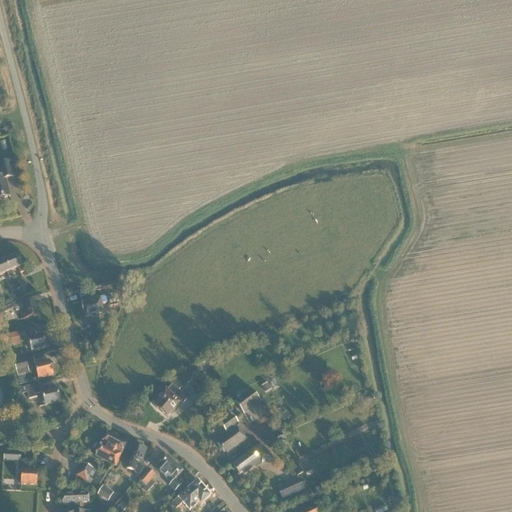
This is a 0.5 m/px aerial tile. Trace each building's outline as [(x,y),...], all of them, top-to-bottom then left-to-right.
[(0,199),(10,197),(5,180),(13,178),(10,162),(0,164),(0,174),(1,178),(0,177),(0,199)] [(10,272),(11,272),(18,269),(20,274),(24,272),(22,267),(17,256),(5,261),(10,272)] [(13,277),(11,272),(10,272),(5,261),(0,263),(0,276),(7,273),(9,279),(13,277)] [(26,297),(22,288),(13,293),(17,301),(26,297)] [(114,292),(113,289),(98,292),(99,298),(105,297),(105,298),(100,299),(82,303),(83,306),(82,306),(85,319),(92,318),(92,319),(104,316),(101,305),(108,304),(109,308),(118,306),(116,301),(123,299),(121,290),(114,292)] [(22,306),(20,301),(0,310),(0,317),(0,318),(5,317),(5,313),(15,309),(22,306)] [(38,317),(35,302),(22,306),(15,309),(16,312),(19,311),(22,321),(38,317)] [(9,346),(20,344),(17,333),(7,336),(9,346)] [(37,337),(36,333),(27,335),(31,352),(46,349),(43,335),(37,337)] [(34,362),(33,358),(14,363),(18,376),(29,374),(27,369),(35,367),(38,379),(53,376),(50,362),(43,364),(42,360),(34,362)] [(191,370),(181,375),(189,383),(194,377),(193,374),(191,370)] [(170,383),(170,384),(172,386),(178,391),(190,383),(189,383),(181,375),(170,383)] [(265,394),(271,390),(267,383),(261,387),(265,394)] [(166,389),(152,404),(156,408),(167,418),(180,403),(182,405),(187,400),(178,391),(172,386),(167,391),(166,389)] [(50,391),(49,387),(40,389),(40,390),(27,393),(29,400),(37,398),(36,395),(41,394),(45,406),(60,402),(57,389),(50,391)] [(234,402),(244,415),(260,403),(251,390),(234,402)] [(285,421),(279,411),(274,414),(280,424),(285,421)] [(223,454),(227,451),(229,453),(247,440),(238,428),(240,426),(233,417),(221,426),(226,433),(228,431),(230,433),(220,441),(216,444),(223,454)] [(95,457),(115,467),(127,443),(108,433),(95,457)] [(266,443),(269,449),(282,442),(279,436),(266,443)] [(243,472),(245,474),(264,460),(266,462),(271,458),(268,454),(260,444),(232,465),(234,467),(239,475),(243,472)] [(130,461),(127,470),(134,473),(133,474),(137,476),(139,478),(146,469),(141,465),(146,450),(134,446),(130,461)] [(4,453),(4,461),(20,462),(20,454),(4,453)] [(169,487),(175,492),(181,486),(175,480),(183,472),(166,457),(155,469),(171,484),(169,487)] [(82,464),(76,477),(77,477),(87,482),(89,479),(90,477),(93,470),(82,464)] [(21,485),(37,486),(37,472),(30,472),(31,468),(22,468),(21,485)] [(146,494),(155,484),(151,481),(155,476),(148,470),(139,481),(140,482),(137,486),(146,494)] [(87,482),(77,477),(75,480),(85,485),(86,483),(87,482)] [(299,480),(277,490),(282,500),(304,490),(299,480)] [(197,482),(172,504),(176,509),(183,504),(190,511),(199,503),(201,505),(210,497),(197,482)] [(97,495),(108,502),(113,494),(102,487),(97,495)] [(78,495),(78,490),(66,491),(66,496),(62,496),(62,505),(80,504),(89,503),(88,495),(78,495)]
